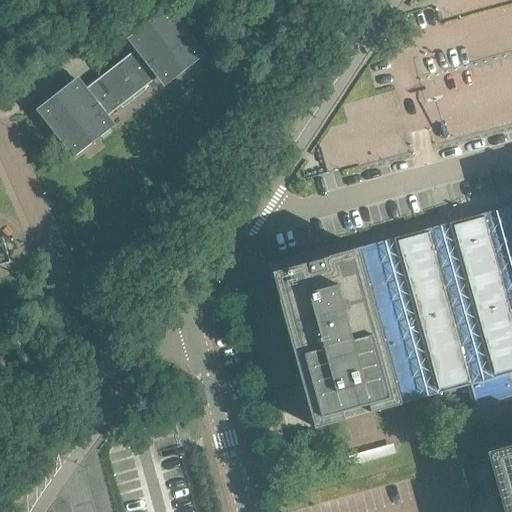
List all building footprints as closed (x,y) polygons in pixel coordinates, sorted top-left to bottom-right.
[(116,125),(108,115),(157,77),(164,87),(206,54),(169,6),(127,39),(136,50),(87,88),(78,77),(36,110),(74,158),(116,125)] [(511,396),(511,380),(510,374),(511,373),(511,205),(469,217),(359,247),(272,272),(277,291),(267,294),(269,303),(280,300),(303,385),(315,428),(400,404),(471,385),(477,406),(511,396)] [(0,266),(11,264),(9,259),(10,258),(11,256),(12,255),(12,253),(12,251),(12,249),(12,248),(12,246),(11,244),(10,243),(10,241),(9,240),(6,237),(5,236),(2,235),(1,232),(0,231),(0,266)] [(160,459),(127,440),(86,511),(199,511),(183,452),(160,459)] [(511,444),(501,447),(511,486),(511,444)]
